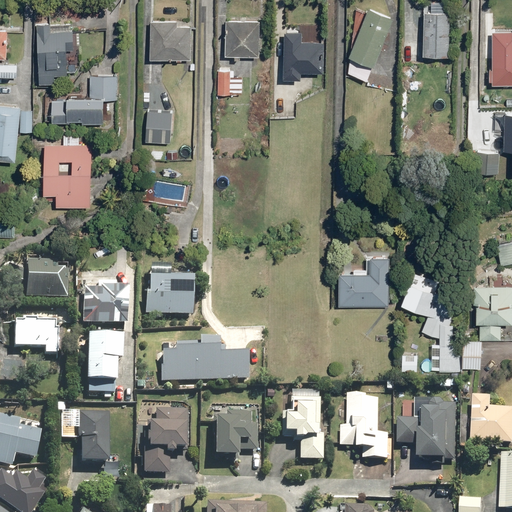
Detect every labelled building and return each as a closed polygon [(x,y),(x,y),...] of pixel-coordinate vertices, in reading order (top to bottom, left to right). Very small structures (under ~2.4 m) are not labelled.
[(392,17),(367,7),(347,55),(350,56),(347,72),(366,80),(372,65),(392,17)] [(451,16),(426,14),(423,57),(449,58),(451,16)] [(176,20),(150,19),(149,58),(190,58),(191,25),(176,25),(176,20)] [(50,22),(36,23),(38,82),(54,82),(53,74),(66,74),(65,40),(72,40),(72,30),(50,31),(50,22)] [(260,23),(226,22),(225,57),(259,58),(260,23)] [(301,32),(283,31),(281,77),(299,78),(300,71),(322,71),(323,41),(301,41),(301,32)] [(511,51),(491,51),(491,83),(511,83),(511,51)] [(16,66),(0,66),(0,77),(16,78),(16,66)] [(234,70),(218,69),(217,92),(242,93),(242,76),(234,75),(234,70)] [(50,110),(51,121),(102,122),(103,99),(117,99),(117,75),(90,75),(89,95),(65,95),(65,99),(51,99),(50,110)] [(297,99),(277,98),(276,117),(296,118),(297,99)] [(20,106),(0,104),(0,158),(14,160),(18,131),(32,131),(32,109),(20,109),(20,106)] [(172,112),(147,110),(145,140),(170,142),(172,112)] [(90,144),(43,143),(42,193),(55,193),(55,205),(89,205),(90,144)] [(499,154),(478,153),(476,173),(498,175),(499,154)] [(0,210),(0,235),(14,236),(15,210),(0,210)] [(511,243),(499,244),(500,262),(511,261),(511,243)] [(338,272),(337,305),(388,305),(388,255),(369,255),(368,272),(338,272)] [(28,259),(27,295),(69,295),(69,268),(57,268),(57,260),(28,259)] [(143,297),(142,316),(189,317),(190,281),(146,280),(146,297),(143,297)] [(431,343),(431,369),(439,369),(439,371),(451,371),(451,378),(461,378),(461,367),(480,368),(481,340),(453,338),(453,342),(449,342),(450,335),(452,335),(453,324),(449,324),(458,297),(408,281),(399,303),(428,313),(421,330),(439,337),(438,343),(431,343)] [(511,285),(473,285),(473,309),(475,309),(475,322),(479,322),(479,338),(500,339),(500,322),(511,322),(511,309),(511,285)] [(94,292),(81,292),(80,325),(125,326),(125,290),(112,290),(112,287),(94,286),(94,292)] [(21,320),(15,320),(15,345),(46,346),(46,352),(58,352),(58,328),(55,328),(55,320),(37,320),(37,318),(22,318),(21,320)] [(125,333),(90,332),(88,391),(95,391),(115,391),(115,378),(119,378),(120,355),(124,356),(125,333)] [(158,357),(159,384),(248,381),(246,354),(224,355),(223,348),(218,348),(217,340),(197,340),(197,344),(174,344),(175,350),(172,350),(172,354),(158,355),(158,357)] [(417,353),(402,353),(401,369),(417,370),(417,353)] [(290,399),(289,399),(288,414),(283,414),(283,419),(281,419),(281,436),(291,436),(291,442),(298,442),(298,461),(321,462),(322,436),(315,436),(315,432),(318,432),(318,400),(317,400),(317,392),(290,392),(290,399)] [(366,396),(347,396),(346,427),(343,427),(343,428),(340,428),(340,448),(355,448),(355,452),(362,452),(362,461),(387,461),(388,435),(377,435),(378,400),(365,400),(366,396)] [(511,446),(511,438),(511,409),(488,409),(489,398),(471,398),(469,443),(511,446)] [(397,420),(396,446),(415,446),(415,461),(454,461),(455,404),(443,404),(440,399),(434,399),(431,402),(429,404),(428,411),(421,411),(420,420),(397,420)] [(0,410),(0,461),(12,464),(15,453),(36,457),(42,427),(21,423),(23,416),(0,410)] [(145,425),(142,425),(141,475),(168,475),(168,456),(171,456),(171,452),(183,452),(183,438),(186,438),(186,410),(154,410),(154,422),(145,421),(145,425)] [(107,466),(108,413),(79,412),(77,465),(107,466)] [(212,436),(212,459),(235,460),(235,452),(256,452),(256,425),(250,425),(250,413),(225,413),(225,418),(211,418),(211,436),(212,436)] [(511,454),(500,454),(498,510),(511,510),(511,454)] [(0,467),(0,496),(23,511),(30,511),(45,491),(39,487),(45,478),(34,470),(28,478),(17,470),(13,476),(0,467)] [(479,511),(480,501),(459,500),(458,511),(479,511)]
